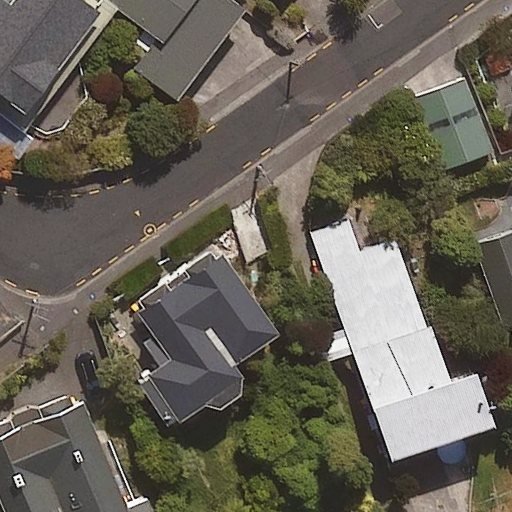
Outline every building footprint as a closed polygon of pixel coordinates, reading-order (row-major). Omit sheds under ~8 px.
[(0,0),(0,105),(16,117),(102,0),(0,0)] [(233,1),(231,0),(110,0),(151,31),(128,61),(166,89),(233,1)] [(489,148),(461,74),(410,93),(438,167),(489,148)] [(353,244),(344,216),(306,228),(338,327),(333,328),(376,458),(429,441),(433,454),(463,444),(458,429),(486,420),(462,347),(432,357),(391,232),(353,244)] [(511,314),(511,221),(469,235),(495,319),(511,314)] [(265,323),(208,245),(131,301),(166,348),(139,368),(175,417),(231,376),(217,357),(265,323)] [(103,460),(78,395),(0,425),(0,511),(144,511),(122,453),(103,460)]
